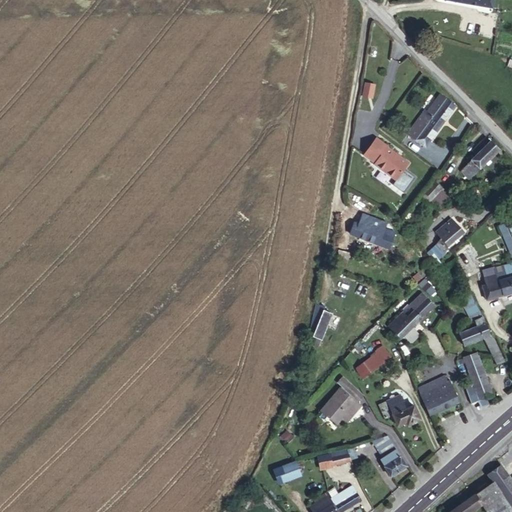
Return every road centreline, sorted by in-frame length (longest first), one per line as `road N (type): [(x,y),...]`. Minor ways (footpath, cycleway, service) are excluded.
road 1 (unclassified): [(367,0),(511,149)]
road 2 (primary): [(415,511),(511,425)]
